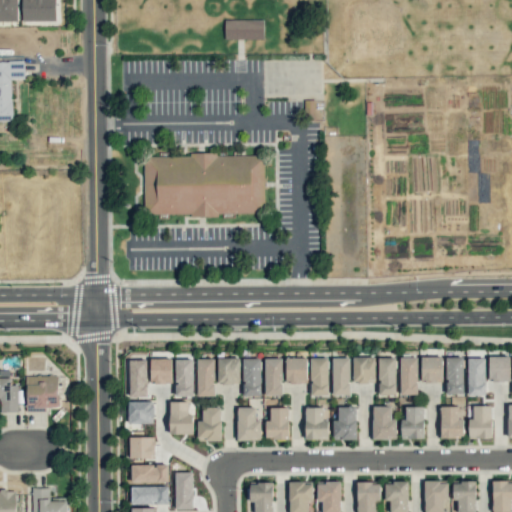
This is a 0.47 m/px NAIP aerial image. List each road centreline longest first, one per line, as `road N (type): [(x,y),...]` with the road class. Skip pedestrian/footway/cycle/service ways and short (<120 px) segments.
road 1 (tertiary): [(0,320),(511,316)]
road 2 (residential): [(102,511),(98,0)]
road 3 (tertiary): [(383,293),(0,294)]
road 4 (residential): [(511,465),(222,466)]
road 5 (tertiary): [(511,290),(383,293)]
